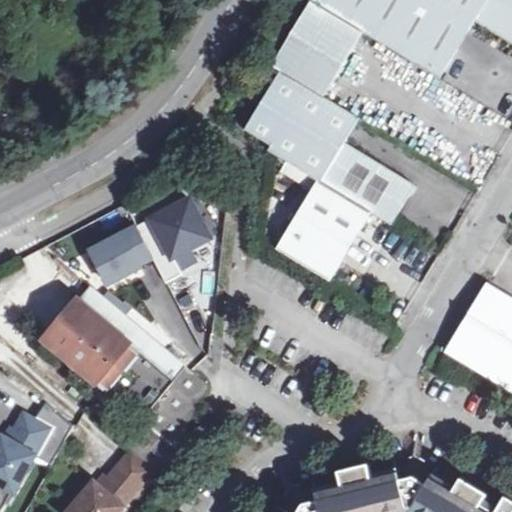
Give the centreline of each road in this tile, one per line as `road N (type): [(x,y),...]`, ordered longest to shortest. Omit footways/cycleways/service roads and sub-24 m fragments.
road 1 (tertiary): [(232,0),(165,109),(110,153),(0,214)]
road 2 (unclassified): [(511,171),(387,386)]
road 3 (unclassified): [(387,386),(371,420),(328,439),(268,450),(219,511)]
road 4 (residential): [(146,37),(120,75),(45,93),(0,73)]
road 5 (residential): [(387,386),(511,460)]
